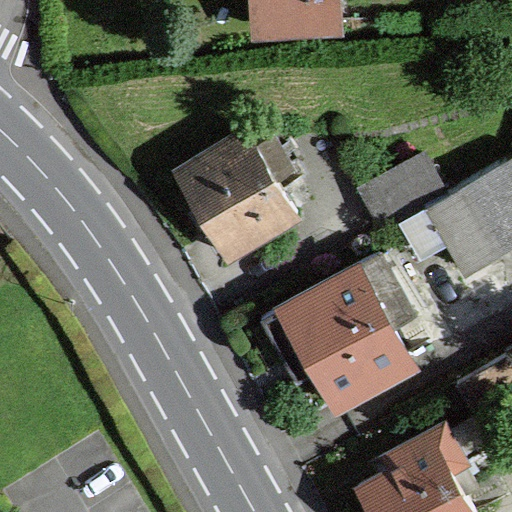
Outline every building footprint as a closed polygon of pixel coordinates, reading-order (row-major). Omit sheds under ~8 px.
[(338,15),(337,0),(263,0),(264,19),(338,15)] [(281,168),(259,133),(252,120),(182,162),(219,226),(234,217),(247,236),(302,203),(281,168)] [(277,125),(259,133),(281,168),(299,158),(277,125)] [(367,178),(388,216),(399,211),(428,195),(447,183),(423,147),(367,178)] [(511,232),(511,159),(507,150),(461,176),(498,240),(511,232)] [(461,176),(447,183),(428,195),(450,234),(463,258),(498,240),(461,176)] [(428,195),(399,211),(420,248),(450,234),(428,195)] [(234,217),(219,226),(231,246),(247,236),(234,217)] [(361,256),(394,314),(415,302),(381,245),(361,256)] [(415,350),(394,314),(361,256),(268,306),(292,352),(321,337),(350,387),(415,350)] [(511,348),(511,346),(460,374),(471,392),(511,370),(511,348)] [(394,457),(360,477),(380,511),(480,511),(481,511),(467,478),(478,471),(446,415),(388,446),(394,457)]
